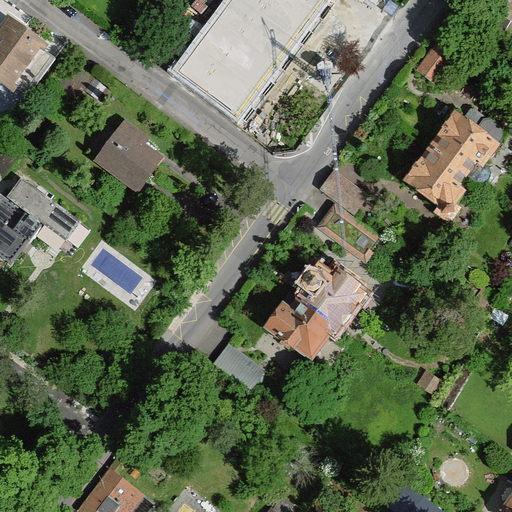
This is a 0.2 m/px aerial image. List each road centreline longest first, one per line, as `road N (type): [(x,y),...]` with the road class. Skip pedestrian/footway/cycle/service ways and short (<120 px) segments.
road 1 (residential): [(51,511),(291,184)]
road 2 (residential): [(291,184),(43,0)]
road 3 (residential): [(291,184),(427,0)]
